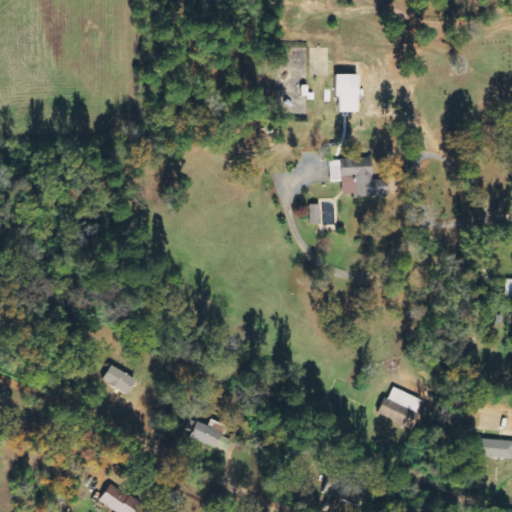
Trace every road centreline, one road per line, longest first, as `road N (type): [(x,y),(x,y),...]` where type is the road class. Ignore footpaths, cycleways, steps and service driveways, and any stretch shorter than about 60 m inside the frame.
road 1 (residential): [(283,511),(73,403)]
road 2 (residential): [(511,346),(310,356)]
